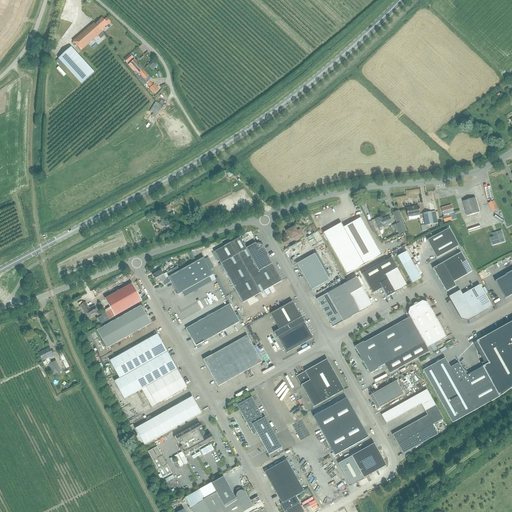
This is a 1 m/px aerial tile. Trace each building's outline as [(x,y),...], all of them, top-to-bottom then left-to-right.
[(102,32),(101,31),(103,28),(107,24),(108,25),(110,22),(107,18),(104,20),(102,18),(95,24),(94,23),(73,42),(81,51),(102,32)] [(87,65),(71,47),(58,59),(74,76),(87,65)] [(128,57),(124,60),(127,63),(130,60),(133,58),(130,55),(128,57)] [(136,70),(139,73),(143,70),(137,63),(134,60),(129,65),(134,71),(136,70)] [(94,72),(87,65),(74,76),(81,84),(94,72)] [(149,77),(143,70),(139,73),(136,76),(143,85),(147,82),(147,83),(149,81),(146,79),(149,77)] [(149,81),(147,83),(146,83),(150,88),(154,93),(159,90),(154,84),(153,85),(150,80),(149,81)] [(160,97),(158,101),(154,99),(149,110),(157,113),(163,99),(160,97)] [(476,198),(463,202),(467,216),(480,212),(476,198)] [(494,201),(489,204),(493,212),(499,209),(494,201)] [(441,208),(444,217),(443,217),(444,222),(452,220),(450,215),(447,216),(447,215),(453,213),(451,205),(441,208)] [(418,206),(406,208),(408,217),(420,215),(418,206)] [(397,224),(392,226),(394,230),(397,229),(399,234),(406,231),(404,224),(404,223),(403,224),(399,211),(393,213),(397,224)] [(431,212),(423,214),(425,226),(433,224),(437,223),(435,212),(431,212)] [(375,220),(372,221),(376,231),(379,230),(380,231),(383,230),(384,228),(387,227),(387,226),(387,224),(391,222),(389,217),(382,220),(381,217),(375,220)] [(324,232),(323,233),(346,275),(382,255),(361,218),(359,219),(359,218),(355,220),(355,221),(343,228),(341,223),(329,230),(328,229),(324,232)] [(291,239),(295,237),(297,240),(304,236),(300,230),(297,231),(294,227),(292,228),(291,227),(288,229),(289,230),(287,231),(291,239)] [(427,240),(436,258),(459,246),(449,228),(427,240)] [(317,243),(323,240),(318,231),(312,235),(317,243)] [(498,236),(491,239),(493,246),(505,242),(501,231),(497,232),(498,236)] [(255,243),(246,248),(240,237),(214,252),(243,303),(282,281),(272,264),(267,255),(268,255),(263,246),(262,246),(262,245),(261,245),(260,244),(258,244),(257,244),(256,244),(255,243)] [(421,278),(411,260),(406,252),(397,256),(412,283),(421,278)] [(461,252),(443,263),(433,269),(446,292),(456,286),(453,282),(472,272),(461,252)] [(314,254),(297,264),(312,290),(329,280),(314,254)] [(203,258),(180,270),(180,271),(165,279),(166,279),(161,282),(164,286),(171,282),(178,295),(209,277),(212,282),(216,280),(203,258)] [(391,258),(377,266),(362,274),(373,293),(382,288),(387,297),(395,293),(395,292),(407,286),(391,258)] [(165,279),(180,271),(178,267),(163,275),(161,271),(153,275),(157,284),(161,282),(166,279),(165,279)] [(511,271),(495,281),(505,299),(511,294),(511,271)] [(356,277),(327,294),(335,308),(343,322),(360,312),(350,294),(362,288),(356,277)] [(141,302),(131,284),(105,299),(115,316),(141,302)] [(468,320),(492,306),(480,285),(462,295),(460,291),(449,297),(461,318),(468,320)] [(362,288),(350,294),(360,312),(372,305),(362,288)] [(317,299),(325,313),(335,308),(327,294),(317,299)] [(286,353),(313,338),(304,323),(305,322),(301,317),(292,301),(270,314),(279,330),(274,333),(277,338),(278,338),(286,353)] [(408,314),(410,317),(427,348),(446,337),(428,303),(422,301),(418,304),(417,304),(416,304),(414,305),(415,305),(414,305),(414,306),(409,308),(408,314)] [(81,306),(86,315),(87,315),(89,318),(98,312),(94,306),(88,309),(88,308),(89,308),(86,303),(81,306)] [(230,304),(186,329),(196,346),(240,322),(230,304)] [(141,306),(97,331),(107,348),(151,324),(141,306)] [(343,322),(335,308),(325,313),(331,325),(334,326),(343,322)] [(100,322),(108,318),(104,311),(97,315),(100,322)] [(427,348),(410,317),(364,343),(363,342),(355,347),(360,356),(360,357),(360,358),(361,360),(362,360),(362,361),(370,374),(379,369),(378,368),(384,365),(389,374),(429,352),(427,348)] [(488,363),(466,376),(464,372),(466,371),(459,365),(455,365),(450,367),(445,358),(423,370),(452,423),(499,397),(511,387),(511,321),(476,342),(488,363)] [(124,399),(142,389),(146,387),(177,370),(157,334),(110,361),(120,378),(114,381),(124,399)] [(246,359),(257,353),(247,336),(203,360),(213,378),(224,371),(235,365),(246,359)] [(53,355),(49,348),(39,353),(42,361),(53,355)] [(262,362),(257,353),(246,359),(251,368),(262,362)] [(251,368),(246,359),(235,365),(240,374),(251,368)] [(327,359),(296,377),(313,407),(344,390),(327,359)] [(61,371),(56,361),(49,364),(54,375),(61,371)] [(240,374),(235,365),(224,371),(229,380),(240,374)] [(187,387),(177,370),(146,387),(156,405),(187,387)] [(229,380),(224,371),(213,378),(218,386),(229,380)] [(409,372),(404,373),(409,384),(413,383),(409,372)] [(396,381),(372,395),(379,408),(404,394),(396,381)] [(443,419),(435,405),(427,390),(381,415),(386,424),(421,404),(427,415),(392,435),(403,454),(438,434),(433,425),(443,419)] [(201,413),(192,397),(135,429),(144,445),(201,413)] [(254,435),(257,433),(269,455),(282,447),(265,417),(263,418),(251,397),(240,404),(244,412),(241,413),(254,435)] [(346,398),(313,417),(324,436),(357,418),(346,398)] [(368,437),(357,418),(324,436),(335,456),(368,437)] [(181,451),(182,450),(186,456),(207,444),(210,442),(214,440),(210,435),(207,437),(202,428),(202,426),(196,424),(195,426),(174,438),(180,448),(179,448),(181,451)] [(208,446),(200,450),(203,455),(214,450),(210,442),(207,444),(208,446)] [(374,444),(352,456),(338,464),(351,486),(386,466),(374,444)] [(157,447),(148,452),(163,478),(172,473),(167,465),(162,455),(162,456),(157,447)] [(264,472),(278,496),(282,504),(295,496),(304,492),(286,460),(264,472)] [(243,511),(253,507),(246,493),(245,492),(244,492),(243,491),(241,491),(240,491),(239,492),(238,492),(237,493),(236,495),(236,496),(236,497),(237,498),(224,506),(216,493),(190,507),(192,511),(243,511)] [(299,503),(295,496),(282,504),(281,504),(285,511),(286,511),(304,511),(303,510),(299,503)] [(317,505),(315,501),(316,501),(313,496),(299,503),(303,510),(304,511),(306,511),(317,505)]
